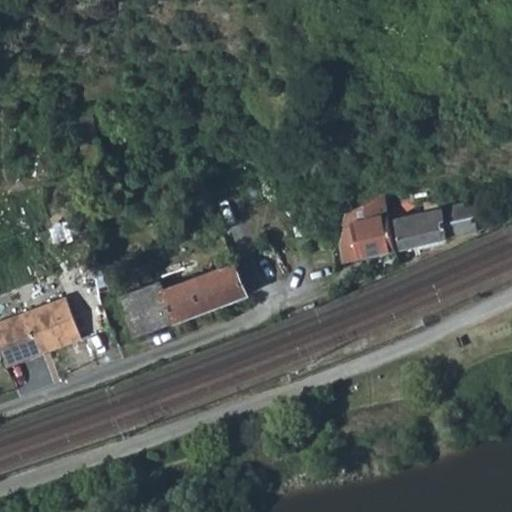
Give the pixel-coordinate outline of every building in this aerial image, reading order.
[(103,168),(87,102),(71,106),(87,172),(103,168)] [(365,218),(387,212),(384,200),(362,206),(365,218)] [(482,225),(478,207),(471,209),(469,203),(439,210),(445,238),(476,231),(475,227),(482,225)] [(445,238),(439,210),(395,219),(401,248),(445,238)] [(397,250),(387,212),(365,218),(357,220),(357,224),(351,225),(360,259),(397,250)] [(345,262),(360,259),(351,225),(345,226),(340,241),(345,262)] [(161,280),(120,295),(136,337),(176,322),(248,295),(235,263),(165,289),(161,280)] [(22,295),(28,311),(46,305),(40,288),(22,295)] [(83,338),(68,297),(46,305),(28,311),(0,321),(0,344),(8,366),(83,338)]
